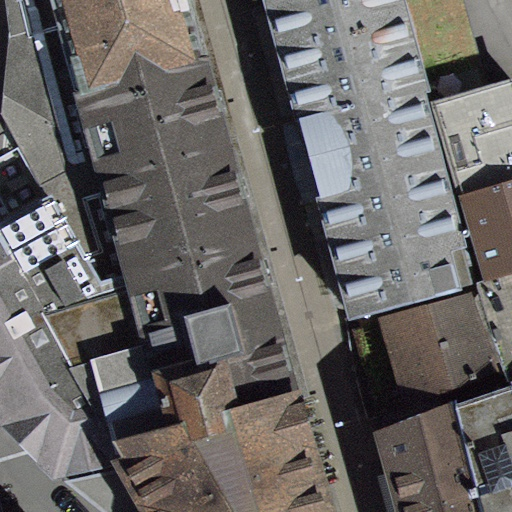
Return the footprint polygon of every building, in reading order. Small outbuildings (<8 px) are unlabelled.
[(0,237),(125,467),(94,475),(91,476),(92,478),(131,511),(136,511),(138,509),(141,511),(327,511),(183,0),(10,0),(14,26),(15,32),(9,88),(44,107),(53,136),(21,152),(49,201),(0,227),(0,237)] [(402,0),(257,0),(292,122),(426,84),(416,48),(402,0)] [(402,0),(416,48),(464,35),(453,0),(402,0)] [(464,35),(416,48),(426,84),(432,103),(484,290),(511,281),(511,64),(501,24),(464,35)] [(426,84),(292,122),(352,333),(463,302),(453,264),(470,259),(427,104),(432,103),(426,84)] [(0,412),(6,424),(55,472),(91,464),(94,475),(125,467),(0,237),(0,412)] [(511,391),(511,281),(484,290),(473,293),(475,298),(503,368),(511,391)] [(352,333),(375,418),(453,387),(503,368),(475,298),(463,302),(352,333)] [(453,387),(483,511),(511,511),(511,391),(503,368),(453,387)] [(374,440),(393,511),(483,511),(453,387),(375,418),(380,438),(374,440)]
